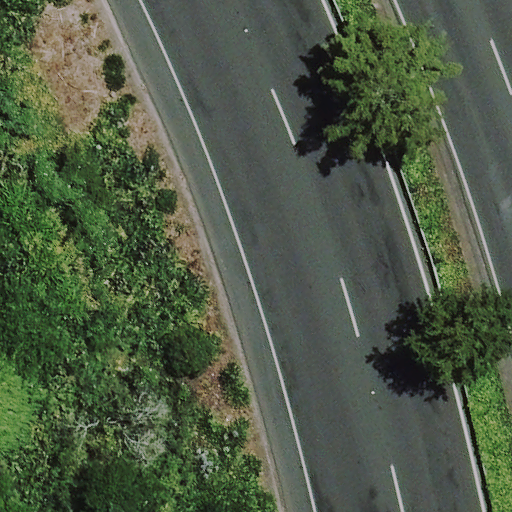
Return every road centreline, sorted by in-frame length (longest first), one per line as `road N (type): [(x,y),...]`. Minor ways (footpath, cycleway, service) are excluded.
road 1 (primary): [(397,511),(307,130),(240,0)]
road 2 (primary): [(465,0),(511,123)]
